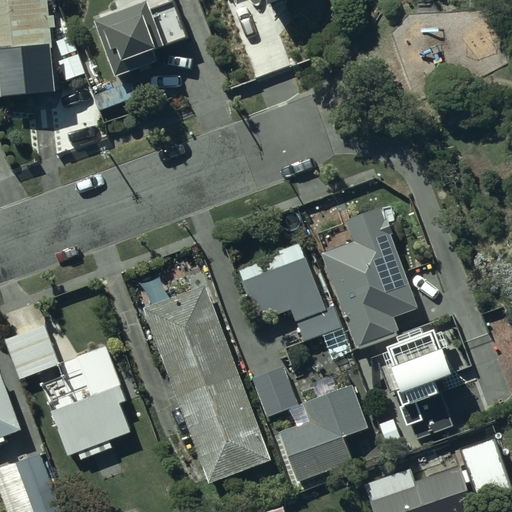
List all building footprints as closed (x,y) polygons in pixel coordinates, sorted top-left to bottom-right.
[(0,0),(0,96),(0,98),(56,94),(50,29),(55,28),(54,16),(49,16),(47,0),(0,0)] [(94,22),(115,79),(158,63),(153,52),(187,39),(172,1),(150,9),(148,2),(94,22)] [(321,254),(357,350),(399,333),(393,318),(418,308),(390,236),(393,234),(388,221),(385,222),(380,208),(344,221),(352,243),(321,254)] [(242,283),(257,323),(291,310),(303,343),(342,328),(334,306),(325,309),(305,258),(242,283)] [(142,309),(208,484),(270,460),(205,286),(142,309)] [(4,339),(20,381),(60,365),(44,324),(4,339)] [(411,425),(416,440),(454,427),(442,393),(447,391),(440,371),(450,367),(442,344),(388,362),(400,395),(398,395),(403,409),(400,409),(406,427),(411,425)] [(51,411),(67,456),(77,452),(80,460),(113,448),(110,440),(132,432),(122,404),(126,402),(105,346),(76,356),(90,396),(51,411)] [(251,378),(266,418),(298,406),(282,366),(251,378)] [(0,443),(6,442),(4,436),(21,430),(0,374),(0,443)] [(279,433),(297,482),(353,461),(344,437),(367,429),(351,385),(303,403),(309,421),(279,433)] [(493,439),(460,450),(477,503),(510,492),(493,439)] [(58,511),(40,455),(14,463),(29,511),(58,511)] [(410,470),(368,485),(376,511),(475,511),(460,466),(414,482),(410,470)]
